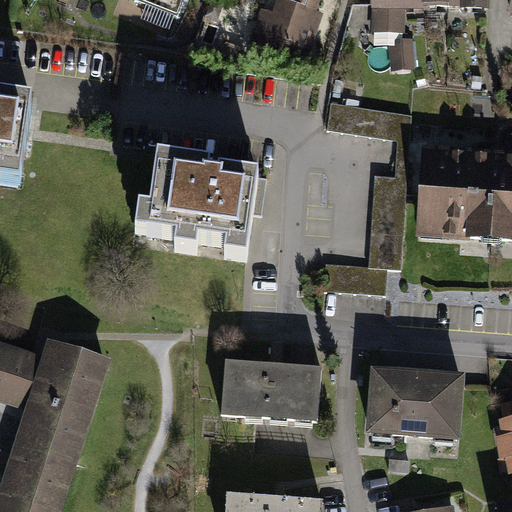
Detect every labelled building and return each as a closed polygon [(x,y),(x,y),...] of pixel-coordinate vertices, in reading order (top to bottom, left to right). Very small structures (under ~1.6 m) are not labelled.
[(134,0),(178,16),(183,0),(134,0)] [(261,13),(250,46),(309,65),(325,17),(318,15),(323,0),(286,0),(285,5),(279,3),(274,17),(261,13)] [(405,14),(404,0),(372,0),(372,36),(405,36),(405,14)] [(424,12),(424,0),(404,0),(405,14),(424,14),(424,12)] [(462,12),(462,0),(424,0),(424,12),(462,12)] [(489,0),(462,0),(462,12),(462,18),(489,19),(489,0)] [(212,3),(206,21),(218,25),(224,7),(212,3)] [(412,43),(390,45),(393,74),(414,72),(412,43)] [(347,47),(345,54),(353,56),(355,49),(347,47)] [(244,56),(220,48),(216,58),(240,67),(244,56)] [(483,79),(473,78),(472,91),(482,92),(483,79)] [(376,180),(374,226),(403,229),(412,119),(332,107),(328,133),(398,145),(395,181),(376,180)] [(31,113),(0,108),(0,182),(20,185),(31,113)] [(511,158),(425,153),(417,244),(468,248),(468,250),(511,253),(511,158)] [(253,188),(154,170),(141,241),(240,259),(253,188)] [(371,270),(327,267),(325,294),(386,299),(388,274),(400,274),(403,229),(374,226),(371,270)] [(0,402),(27,411),(13,453),(7,473),(0,494),(0,511),(61,511),(111,359),(47,338),(42,355),(0,341),(0,402)] [(277,363),(227,359),(223,415),(318,422),(322,366),(277,363)] [(466,374),(372,367),(367,432),(415,436),(461,439),(466,374)] [(511,418),(500,420),(503,436),(496,437),(500,459),(507,458),(510,474),(511,473),(511,418)] [(0,471),(7,473),(13,453),(0,449),(0,471)] [(410,461),(390,459),(389,474),(408,476),(410,461)] [(279,497),(228,494),(226,511),(322,511),(324,501),(279,497)] [(511,511),(511,500),(496,503),(497,511),(511,511)]
